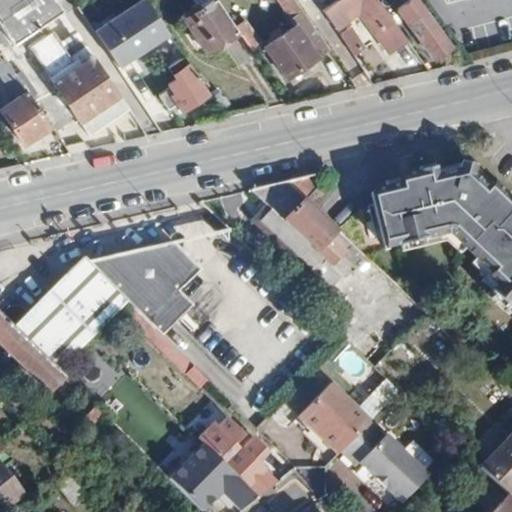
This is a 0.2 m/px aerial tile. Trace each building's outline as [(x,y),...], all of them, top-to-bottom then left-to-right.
[(51,0),(0,0),(0,27),(12,45),(37,27),(52,49),(35,60),(87,137),(88,138),(88,137),(126,112),(51,0)] [(142,0),(140,0),(91,33),(114,69),(166,34),(142,0)] [(236,31),(215,0),(206,0),(181,18),(206,54),(237,32),(236,31)] [(392,64),(411,51),(374,0),(341,0),(324,13),(338,33),(372,7),(375,12),(373,13),(388,33),(376,42),(392,64)] [(416,0),(412,0),(398,11),(434,61),(452,48),(416,0)] [(245,25),(236,31),(237,32),(250,52),(260,46),(245,25)] [(296,27),(265,49),(288,80),(318,58),(296,27)] [(15,76),(3,59),(0,61),(0,77),(4,84),(15,76)] [(206,95),(182,59),(167,69),(174,79),(166,84),(168,87),(160,93),(170,108),(178,102),(184,110),(206,95)] [(49,127),(26,93),(0,111),(23,145),(49,127)] [(511,213),(487,191),(483,195),(466,180),(466,177),(463,178),(459,174),(369,195),(380,247),(438,232),(497,281),(492,286),(511,304),(511,302),(511,213)] [(251,191),(274,213),(347,282),(351,286),(355,282),(350,277),(356,271),(345,260),(356,249),(306,201),(321,186),(311,177),(251,191)] [(347,282),(274,213),(264,224),(336,293),(347,282)] [(111,251),(90,266),(129,303),(159,333),(174,317),(159,303),(197,265),(194,262),(176,251),(153,245),(131,245),(111,251)] [(129,303),(90,266),(83,259),(29,314),(23,308),(5,309),(0,314),(0,315),(59,372),(129,303)] [(394,284),(373,306),(395,328),(417,305),(394,284)] [(59,372),(0,315),(0,345),(52,396),(67,380),(59,372)] [(383,325),(356,352),(374,370),(400,343),(383,325)] [(150,340),(178,372),(187,364),(158,333),(150,340)] [(206,378),(194,367),(186,375),(199,387),(206,378)] [(385,378),(369,391),(380,405),(396,392),(385,378)] [(372,422),(334,384),(302,416),(340,455),(343,451),(372,422)] [(385,435),(372,422),(343,451),(356,466),(360,461),(385,435)] [(388,432),(385,435),(360,461),(401,504),(430,475),(388,432)] [(511,432),(478,468),(509,497),(510,498),(511,495),(511,432)] [(249,437),(223,464),(247,487),(262,471),(254,464),(266,452),(249,437)] [(0,463),(0,511),(1,511),(24,494),(0,463)] [(215,463),(186,494),(205,511),(225,494),(233,501),(244,490),(215,463)] [(66,475),(53,485),(72,507),(86,494),(66,475)] [(511,511),(511,500),(510,498),(509,497),(494,511),(511,511)]
